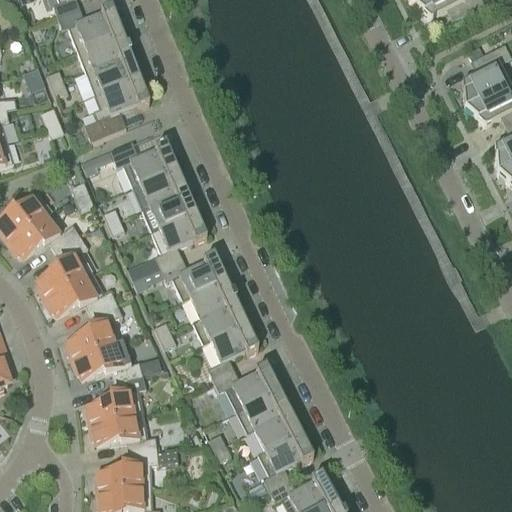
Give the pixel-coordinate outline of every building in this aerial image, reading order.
[(53,0),(57,9),(51,12),(56,24),(78,16),(74,4),(84,0),(92,0),(92,1),(94,0),(53,0)] [(476,0),(420,0),(409,6),(429,24),(451,12),(456,23),(482,10),(476,0)] [(83,28),(78,16),(56,24),(61,37),(67,34),(75,57),(120,40),(120,39),(121,39),(118,31),(117,31),(110,14),(99,18),(100,21),(83,28)] [(120,40),(75,57),(84,79),(129,62),(120,40)] [(463,113),(511,88),(511,87),(508,90),(497,70),(509,64),(503,52),(477,65),(483,76),(461,87),(463,113)] [(129,62),(84,79),(93,102),(138,84),(137,84),(139,83),(136,75),(134,76),(129,62)] [(50,93),(62,88),(58,77),(45,82),(50,93)] [(138,84),(93,102),(98,115),(92,118),(102,143),(125,134),(118,118),(135,112),(136,115),(148,110),(138,84)] [(62,88),(50,93),(54,104),(66,99),(62,88)] [(511,88),(463,113),(483,131),(505,120),(510,130),(511,128),(511,88)] [(0,117),(5,117),(14,115),(13,105),(0,106),(0,117)] [(40,121),(49,144),(61,140),(52,116),(40,121)] [(495,178),(511,169),(511,128),(510,130),(511,133),(511,141),(493,151),(495,178)] [(131,149),(108,158),(115,174),(121,172),(131,194),(175,175),(176,174),(173,166),(171,167),(164,150),(153,155),(154,158),(137,165),(131,149)] [(0,173),(11,170),(5,150),(0,151),(0,173)] [(511,169),(495,178),(511,192),(511,169)] [(175,175),(131,194),(131,195),(140,217),(148,213),(184,197),(175,175)] [(82,190),(70,195),(80,218),(92,213),(82,190)] [(148,213),(140,217),(149,239),(157,235),(194,220),(194,219),(195,218),(192,210),(190,211),(184,197),(148,213)] [(8,248),(49,217),(37,200),(12,219),(10,216),(0,223),(0,234),(1,236),(0,235),(0,239),(5,247),(6,246),(8,248)] [(102,220),(106,231),(118,226),(114,215),(102,220)] [(49,249),(55,258),(79,243),(71,231),(58,241),(44,222),(50,217),(49,217),(8,248),(10,251),(9,251),(16,261),(19,259),(22,264),(41,250),(43,253),(49,249)] [(149,239),(148,239),(158,262),(154,264),(159,276),(181,266),(176,254),(193,247),(194,250),(205,245),(194,220),(157,235),(149,239)] [(123,237),(118,226),(106,231),(111,242),(123,237)] [(43,302),(45,305),(90,280),(79,259),(86,255),(79,243),(55,258),(61,268),(55,271),(57,274),(36,285),(39,291),(37,292),(42,303),(43,302)] [(181,266),(159,276),(164,288),(170,285),(181,307),(224,287),(224,286),(225,286),(222,278),(220,279),(212,262),(201,267),(203,270),(186,278),(181,266)] [(85,311),(89,322),(115,310),(109,297),(102,301),(90,280),(45,305),(46,308),(45,308),(51,318),(53,317),(56,323),(77,312),(79,315),(85,311)] [(224,287),(181,307),(181,308),(188,305),(198,325),(191,328),(191,329),(234,309),(224,287)] [(234,309),(191,329),(201,351),(245,330),(234,309)] [(71,363),(72,366),(121,349),(121,348),(114,351),(106,329),(121,323),(115,310),(89,322),(94,332),(87,335),(88,338),(67,346),(69,352),(66,353),(70,364),(71,363)] [(153,334),(158,345),(170,339),(164,328),(153,334)] [(245,330),(201,351),(201,352),(209,348),(219,369),(206,376),(212,388),(233,377),(228,366),(244,358),(246,361),(257,356),(245,330)] [(170,339),(158,345),(163,356),(175,350),(170,339)] [(110,379),(113,390),(141,382),(137,369),(129,372),(121,349),(72,366),(73,369),(72,370),(76,381),(79,380),(81,386),(103,378),(104,381),(110,379)] [(10,379),(1,353),(0,353),(0,396),(1,396),(0,393),(6,391),(2,379),(8,377),(9,379),(10,379)] [(233,377),(212,388),(218,400),(231,393),(241,414),(234,418),(234,419),(277,397),(264,372),(254,377),(255,380),(239,389),(233,377)] [(89,428),(90,431),(141,421),(136,397),(145,396),(141,382),(113,390),(117,401),(110,402),(110,406),(88,410),(89,416),(86,417),(88,428),(89,428)] [(277,397),(234,419),(245,440),(288,418),(277,397)] [(288,418),(245,440),(246,441),(253,437),(263,457),(256,461),(299,440),(299,439),(300,438),(296,431),(295,431),(288,418)] [(126,449),(127,461),(155,457),(154,444),(145,445),(141,421),(90,431),(90,434),(89,434),(92,446),(94,445),(96,452),(118,447),(119,451),(126,449)] [(207,446),(212,457),(224,451),(219,440),(207,446)] [(299,440),(256,461),(267,483),(262,486),(268,498),(289,487),(283,475),(299,467),(301,470),(312,465),(299,440)] [(230,461),(224,451),(212,457),(218,467),(230,461)] [(97,495),(97,498),(149,496),(148,472),(157,472),(155,457),(127,461),(128,472),(121,472),(122,476),(98,477),(99,483),(96,483),(96,495),(97,495)] [(289,487),(268,498),(274,510),(280,507),(282,511),(320,511),(334,505),(320,480),(310,486),(311,489),(295,498),(289,487)] [(149,511),(149,496),(97,498),(97,501),(96,511),(149,511)]
